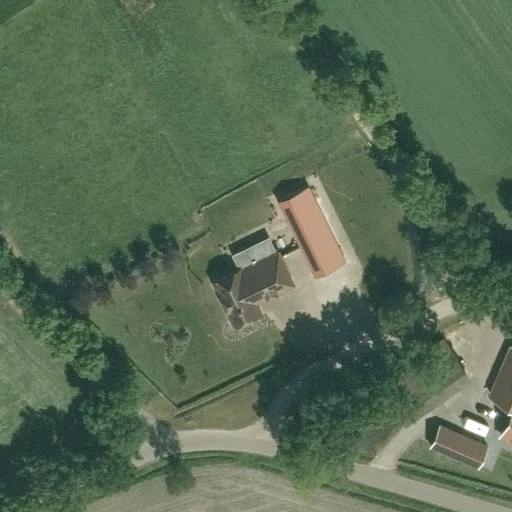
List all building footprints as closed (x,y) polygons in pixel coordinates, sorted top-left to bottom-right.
[(279,199),(306,253),(334,239),(308,185),(279,199)] [(242,237),(223,246),(232,266),(251,257),(242,237)] [(260,310),(256,300),(293,282),(278,251),(241,270),(240,267),(213,280),(233,323),(246,317),(249,318),(256,314),(257,311),(260,310)] [(412,362),(431,390),(464,367),(444,339),(412,362)] [(511,439),(511,346),(490,395),(511,403),(511,406),(500,434),(511,439)] [(388,371),(385,366),(377,372),(380,377),(388,371)] [(477,465),(486,445),(439,424),(430,445),(477,465)]
